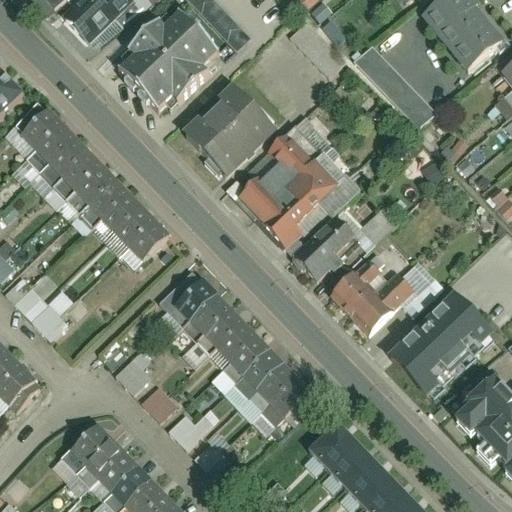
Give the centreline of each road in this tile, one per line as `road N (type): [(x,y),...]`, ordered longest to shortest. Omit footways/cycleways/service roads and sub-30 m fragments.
road 1 (tertiary): [(484,511),(0,7)]
road 2 (residential): [(227,511),(140,414),(98,404)]
road 3 (residential): [(98,404),(0,317)]
road 4 (residential): [(98,404),(52,420),(0,474)]
